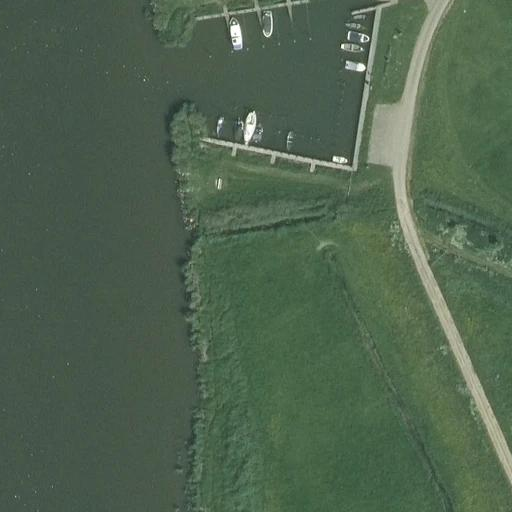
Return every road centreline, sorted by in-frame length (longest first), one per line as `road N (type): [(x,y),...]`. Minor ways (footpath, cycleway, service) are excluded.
road 1 (track): [(403,218),(511,468)]
road 2 (unclassified): [(400,197),(414,70),(442,0)]
